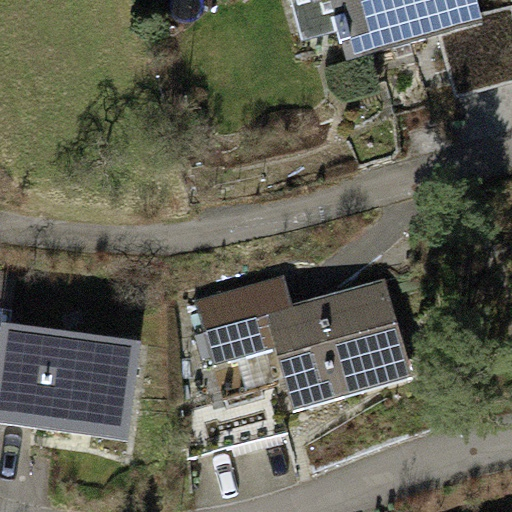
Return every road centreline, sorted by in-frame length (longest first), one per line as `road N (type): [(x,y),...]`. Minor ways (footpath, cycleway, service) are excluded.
road 1 (residential): [(0,224),(61,235),(217,231),(511,159)]
road 2 (residential): [(294,511),(511,440)]
